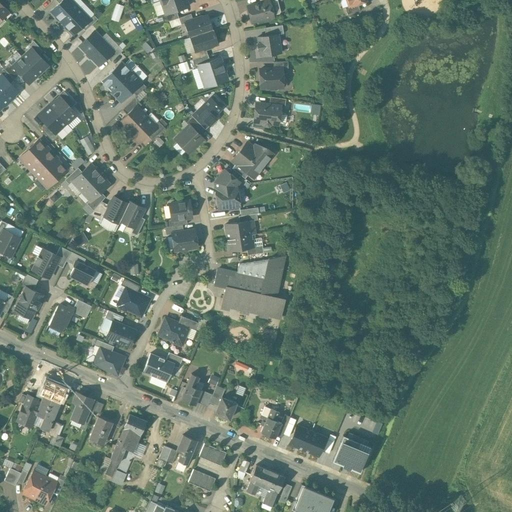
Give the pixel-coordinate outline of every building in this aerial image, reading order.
[(62,0),(59,3),(51,11),(62,23),(78,7),(70,0),(62,0)] [(186,0),(162,0),(161,0),(165,13),(165,14),(176,10),(188,6),(186,0)] [(260,3),(247,6),(251,22),(261,19),(264,21),(269,19),(271,17),(273,16),(272,14),(273,14),(275,12),(273,6),(271,4),(270,5),(269,1),(260,3)] [(111,18),(118,21),(124,5),(117,3),(111,18)] [(357,3),(349,6),(345,7),(347,14),(360,10),(357,3)] [(78,7),(62,23),(73,34),(81,26),(89,19),(89,18),(78,7)] [(176,10),(165,14),(165,13),(161,14),(164,22),(179,18),(176,10)] [(191,13),(179,18),(181,25),(184,23),(193,20),(191,13)] [(89,19),(81,26),(85,31),(97,19),(93,14),(89,18),(89,19)] [(193,20),(184,23),(189,37),(190,37),(212,29),(207,15),(193,20)] [(282,25),(264,28),(265,36),(278,34),(283,33),(282,25)] [(212,29),(190,37),(195,51),(205,48),(218,44),(213,29),(212,29)] [(113,51),(94,31),(79,46),(98,65),(107,57),(113,51)] [(265,36),(257,37),(258,43),(257,43),(258,50),(259,50),(260,56),(281,52),(278,34),(265,36)] [(43,51),(33,40),(29,45),(31,48),(38,55),(43,51)] [(118,46),(113,51),(107,57),(111,61),(123,50),(118,46)] [(38,55),(31,48),(22,57),(38,74),(48,65),(38,55)] [(192,59),(207,54),(205,48),(195,51),(190,52),(192,59)] [(192,59),(191,60),(194,69),(199,67),(198,65),(210,61),(207,54),(192,59)] [(12,66),(19,74),(28,84),(38,74),(22,57),(12,66)] [(210,61),(198,65),(199,67),(205,87),(227,79),(220,57),(210,61)] [(121,61),(101,80),(111,91),(131,71),(121,61)] [(186,61),(177,64),(181,73),(189,70),(186,61)] [(12,66),(9,63),(4,68),(14,79),(19,74),(12,66)] [(14,79),(4,68),(0,71),(0,73),(1,74),(10,83),(14,79)] [(273,69),(260,69),(260,88),(269,88),(271,90),(276,90),(278,87),(283,87),(286,84),(286,79),(283,76),(282,76),(282,69),(282,68),(273,69)] [(131,71),(111,91),(121,101),(132,91),(141,82),(131,71)] [(10,83),(1,74),(0,75),(0,91),(9,101),(14,97),(13,97),(18,92),(10,83)] [(141,82),(132,91),(136,96),(146,87),(141,82)] [(9,101),(0,91),(0,108),(4,105),(5,106),(9,101)] [(75,103),(64,91),(59,96),(59,97),(60,97),(70,108),(75,103)] [(70,108),(60,97),(59,97),(55,101),(54,101),(50,105),(67,123),(76,114),(70,108)] [(215,97),(212,99),(210,98),(196,112),(209,125),(216,118),(213,115),(221,108),(219,107),(222,104),(215,97)] [(286,99),(270,97),(269,105),(280,106),(280,107),(285,107),(286,99)] [(134,98),(122,110),(127,115),(136,105),(138,107),(141,105),(134,98)] [(196,100),(185,103),(186,109),(198,105),(196,100)] [(269,105),(256,103),(254,121),(262,122),(264,125),(268,125),(271,123),(278,124),(280,107),(280,106),(269,105)] [(67,123),(50,105),(39,115),(45,122),(56,133),(67,123)] [(127,115),(119,122),(129,133),(147,116),(138,107),(136,105),(127,115)] [(147,116),(129,133),(139,143),(147,135),(156,126),(154,124),(147,116)] [(205,129),(192,117),(186,123),(189,125),(199,135),(205,129)] [(158,121),(154,124),(156,126),(147,135),(152,141),(165,129),(158,121)] [(56,133),(45,122),(40,128),(52,141),(58,135),(56,133)] [(199,135),(189,125),(175,139),(188,153),(203,139),(199,135)] [(88,155),(98,149),(88,134),(79,140),(88,155)] [(38,140),(19,157),(29,167),(48,150),(38,140)] [(266,148),(255,144),(253,147),(246,142),(240,150),(262,167),(273,154),(266,148)] [(48,150),(29,167),(38,177),(57,160),(48,150)] [(262,167),(240,150),(232,160),(236,164),(248,174),(253,178),(262,167)] [(57,160),(38,177),(47,187),(66,170),(57,160)] [(82,172),(72,181),(81,191),(101,173),(98,170),(97,172),(90,164),(82,172)] [(248,174),(236,164),(232,168),(245,178),(248,174)] [(78,167),(65,180),(69,184),(72,181),(82,172),(78,167)] [(239,182),(224,170),(214,182),(215,189),(236,186),(239,182)] [(101,173),(81,191),(90,200),(90,201),(100,192),(109,184),(102,176),(103,175),(101,173)] [(236,186),(215,189),(218,209),(229,207),(229,210),(237,208),(237,206),(239,206),(236,186)] [(100,192),(90,201),(90,200),(87,203),(93,210),(101,201),(105,197),(100,192)] [(128,203),(113,196),(109,205),(104,216),(119,223),(120,221),(119,221),(128,203)] [(93,210),(90,215),(102,221),(104,216),(109,205),(101,201),(93,210)] [(143,208),(129,201),(128,203),(119,221),(120,221),(127,225),(128,223),(133,226),(133,227),(133,228),(134,228),(139,216),(143,208)] [(189,201),(169,204),(171,220),(186,218),(191,217),(189,201)] [(256,213),(238,216),(239,222),(252,220),(257,220),(256,213)] [(139,216),(134,228),(133,228),(131,232),(137,235),(145,219),(139,216)] [(186,218),(171,220),(168,220),(169,226),(169,227),(182,225),(187,224),(186,218)] [(239,222),(225,224),(227,238),(254,234),(252,220),(239,222)] [(182,225),(169,227),(169,226),(165,227),(166,235),(172,234),(172,233),(183,232),(182,225)] [(0,236),(0,251),(10,256),(20,237),(4,230),(4,229),(0,236)] [(183,232),(172,233),(172,234),(174,250),(179,250),(181,251),(187,250),(188,248),(197,247),(194,230),(183,232)] [(254,234),(227,238),(229,251),(246,248),(253,247),(252,239),(255,238),(254,234)] [(262,245),(253,247),(246,248),(247,255),(263,253),(262,245)] [(71,252),(60,246),(56,255),(59,257),(55,264),(63,268),(66,261),(71,252)] [(56,255),(43,249),(39,257),(38,256),(34,263),(35,264),(32,270),(48,278),(55,264),(59,257),(56,255)] [(85,259),(71,252),(66,261),(73,265),(75,260),(83,264),(85,259)] [(283,256),(268,259),(266,269),(281,267),(283,256)] [(268,259),(239,264),(236,273),(264,279),(266,269),(268,259)] [(83,264),(75,260),(73,265),(74,267),(69,275),(88,284),(95,270),(83,264)] [(236,273),(233,273),(232,279),(227,278),(225,287),(221,307),(229,309),(230,306),(241,308),(240,311),(248,313),(249,310),(260,312),(259,315),(268,317),(268,314),(280,317),(284,299),(274,297),(281,267),(266,269),(264,279),(236,273)] [(233,273),(217,269),(213,284),(225,287),(227,278),(232,279),(233,273)] [(38,280),(26,274),(20,285),(25,288),(26,287),(32,290),(38,280)] [(140,286),(124,278),(120,285),(126,287),(137,292),(140,286)] [(25,288),(16,307),(21,309),(20,313),(31,318),(36,308),(39,302),(38,302),(42,295),(32,290),(26,287),(25,288)] [(137,292),(126,287),(117,304),(118,306),(125,309),(127,309),(141,316),(149,299),(137,292)] [(5,301),(1,310),(6,313),(14,297),(8,294),(5,301)] [(91,306),(77,299),(72,311),(85,318),(91,306)] [(58,305),(49,324),(62,331),(72,311),(58,305)] [(123,317),(108,310),(104,318),(112,321),(120,324),(123,317)] [(198,322),(181,316),(178,322),(189,327),(194,330),(198,322)] [(178,322),(165,317),(158,335),(160,336),(171,340),(171,342),(180,345),(182,345),(189,327),(178,322)] [(120,324),(112,321),(106,337),(129,346),(135,330),(120,324)] [(108,351),(100,347),(93,364),(108,370),(117,374),(124,357),(108,351)] [(182,358),(169,352),(166,359),(174,363),(173,366),(178,368),(182,358)] [(166,359),(150,353),(142,372),(163,380),(166,381),(173,366),(174,363),(166,359)] [(237,362),(235,366),(247,370),(249,365),(237,362)] [(191,374),(180,399),(195,405),(196,402),(201,390),(194,387),(199,377),(191,374)] [(209,382),(217,385),(220,377),(212,374),(209,382)] [(58,384),(49,381),(43,395),(52,398),(58,384)] [(66,388),(58,384),(52,398),(60,402),(66,388)] [(212,394),(201,390),(196,402),(207,406),(212,394)] [(92,399),(77,392),(74,401),(78,403),(72,418),(82,423),(86,413),(92,399)] [(28,396),(22,394),(18,401),(24,404),(28,396)] [(37,399),(28,395),(28,396),(24,404),(23,406),(22,406),(18,415),(20,415),(17,421),(31,426),(36,415),(35,414),(39,406),(35,404),(37,399)] [(52,398),(43,395),(39,406),(35,414),(36,415),(43,418),(44,418),(52,398)] [(60,402),(52,398),(44,418),(43,418),(39,427),(48,431),(60,402)] [(234,403),(220,398),(214,413),(228,418),(234,403)] [(97,401),(92,399),(86,413),(92,415),(93,411),(97,401)] [(104,404),(97,401),(93,411),(100,413),(104,404)] [(270,409),(265,407),(260,418),(265,420),(267,417),(270,409)] [(279,412),(270,409),(267,417),(265,420),(261,432),(275,438),(276,435),(281,423),(275,421),(279,412)] [(129,414),(118,440),(127,444),(132,432),(137,418),(129,414)] [(281,423),(276,435),(282,437),(283,434),(290,417),(284,415),(281,423)] [(113,423),(98,416),(89,436),(104,443),(113,423)] [(289,436),(295,420),(290,417),(283,434),(289,436)] [(146,421),(137,418),(132,432),(140,435),(146,421)] [(61,425),(54,422),(49,435),(56,438),(61,425)] [(296,424),(288,444),(303,451),(312,430),(296,424)] [(327,437),(312,430),(303,451),(318,457),(327,437)] [(127,444),(123,451),(132,455),(137,442),(140,435),(132,432),(127,444)] [(197,440),(183,434),(176,450),(177,451),(182,453),(178,461),(186,464),(190,456),(197,440)] [(335,437),(330,434),(323,451),(329,453),(335,437)] [(343,437),(334,460),(342,464),(341,465),(350,469),(351,466),(360,470),(369,447),(343,437)] [(127,444),(118,440),(110,459),(113,460),(119,462),(123,451),(127,444)] [(137,442),(132,455),(133,455),(141,458),(146,446),(137,442)] [(226,453),(204,443),(198,456),(221,466),(226,453)] [(164,445),(159,458),(166,461),(171,448),(164,445)] [(171,448),(166,461),(172,463),(177,451),(176,450),(171,448)] [(133,455),(132,455),(123,451),(119,462),(116,468),(116,469),(126,473),(133,455)] [(99,472),(104,474),(108,465),(115,467),(116,468),(119,462),(113,460),(110,459),(105,457),(99,472)] [(239,470),(245,472),(250,461),(244,459),(239,470)] [(184,470),(186,464),(178,461),(176,466),(184,470)] [(104,474),(103,478),(109,481),(115,467),(108,465),(104,474)] [(255,465),(249,480),(250,480),(258,484),(263,486),(270,471),(255,465)] [(21,473),(10,468),(4,480),(15,485),(16,482),(18,478),(21,473)] [(127,473),(126,473),(116,469),(111,481),(122,485),(127,473)] [(215,478),(193,469),(188,482),(210,492),(215,478)] [(33,471),(22,492),(34,498),(45,476),(33,471)] [(283,476),(270,471),(263,486),(268,488),(276,491),(277,491),(283,476)] [(45,476),(34,498),(46,504),(52,491),(56,482),(45,476)] [(64,481),(58,478),(56,482),(52,491),(58,494),(64,481)] [(258,484),(250,480),(246,490),(254,494),(258,484)] [(278,502),(284,504),(292,486),(286,484),(278,502)] [(328,511),(334,498),(301,484),(292,506),(300,509),(299,511),(328,511)] [(276,491),(268,488),(263,498),(272,501),(276,491)]
